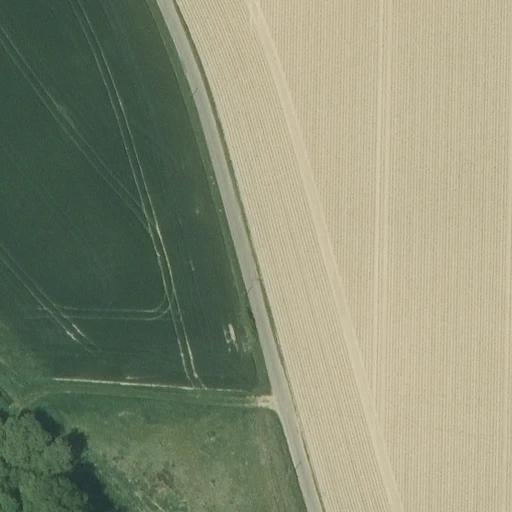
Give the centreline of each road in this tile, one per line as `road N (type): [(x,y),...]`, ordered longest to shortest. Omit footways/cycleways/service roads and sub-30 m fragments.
road 1 (unclassified): [(161,0),(196,82),(316,511)]
road 2 (track): [(285,408),(46,391),(0,423)]
